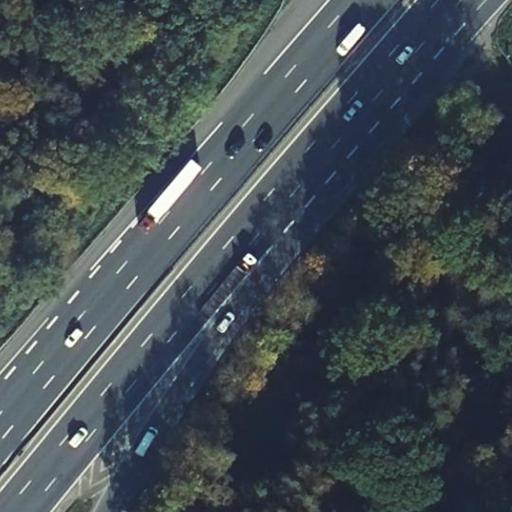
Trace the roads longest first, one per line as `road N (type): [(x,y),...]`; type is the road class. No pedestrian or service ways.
road 1 (motorway): [(363,0),(0,424)]
road 2 (motorway): [(14,511),(148,350),(324,161)]
road 3 (motorway): [(104,511),(195,360),(318,204),(326,191),(324,161)]
road 4 (motorway): [(324,161),(459,0)]
